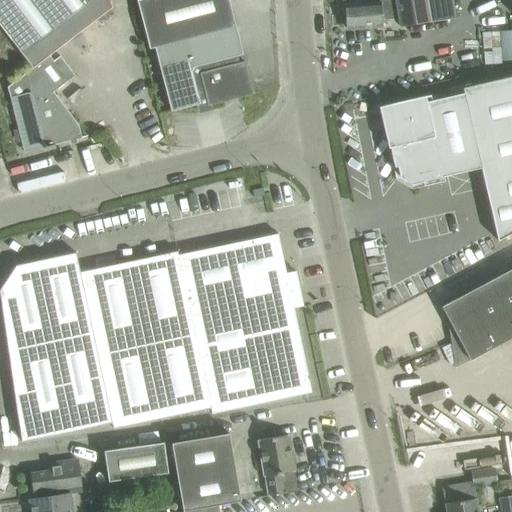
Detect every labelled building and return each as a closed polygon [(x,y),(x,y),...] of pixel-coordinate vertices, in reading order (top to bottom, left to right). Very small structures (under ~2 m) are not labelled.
[(0,0),(0,26),(32,68),(49,55),(112,7),(109,0),(0,0)] [(208,105),(253,94),(244,61),(239,62),(237,55),(243,54),(228,0),(137,0),(149,48),(155,47),(171,111),(199,103),(201,109),(209,107),(208,105)] [(398,28),(428,23),(428,24),(454,20),(452,0),(379,0),(379,1),(345,5),(347,29),(381,26),(381,21),(396,20),(398,28)] [(49,55),(32,68),(7,87),(22,144),(41,139),(43,147),(81,138),(78,124),(53,92),(68,80),(49,55)] [(464,93),(386,111),(394,145),(390,146),(394,167),(398,166),(400,177),(412,184),(423,182),(424,185),(444,181),(443,176),(481,167),(498,240),(511,232),(511,76),(462,88),(464,93)] [(133,260),(160,418),(211,407),(212,413),(311,392),(293,304),(298,303),(295,293),(300,292),(296,271),(286,273),(278,234),(178,255),(177,251),(133,260)] [(160,418),(133,260),(79,271),(75,252),(16,265),(0,287),(0,297),(21,441),(111,422),(113,428),(160,418)] [(511,268),(441,306),(470,360),(511,337),(511,268)] [(240,500),(228,433),(171,442),(182,509),(218,503),(218,504),(240,500)] [(288,434),(258,439),(264,476),(265,476),(268,495),(297,491),(288,434)] [(109,481),(168,472),(164,441),(104,450),(109,481)] [(31,511),(72,511),(69,494),(82,492),(78,460),(48,464),(49,471),(31,474),(33,490),(35,490),(36,497),(30,498),(31,511)] [(497,478),(511,475),(511,462),(495,465),(497,478)] [(473,482),(443,488),(446,503),(447,511),(477,511),(474,492),(473,485),(480,484),(496,482),(494,469),(472,472),(473,482)] [(511,511),(511,498),(500,501),(502,511),(511,511)] [(219,511),(218,504),(218,503),(182,509),(182,511),(219,511)]
